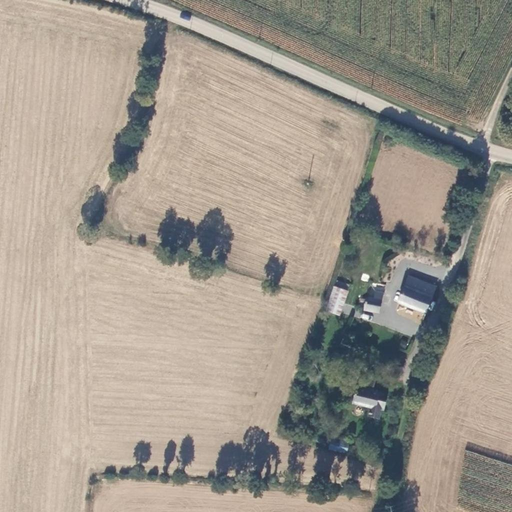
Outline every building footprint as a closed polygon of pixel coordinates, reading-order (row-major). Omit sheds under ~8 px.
[(408,277),(399,301),(426,312),(436,288),(408,277)] [(335,286),(348,290),(350,284),(337,279),(335,286)] [(326,308),(340,313),(348,291),(348,290),(335,286),(326,308)] [(383,293),(376,291),(375,297),(367,295),(366,299),(365,298),(364,298),(362,298),(361,299),(360,301),(360,302),(362,304),(363,304),(365,304),(364,308),(379,312),(383,293)] [(387,397),(373,393),(377,378),(360,374),(353,403),(372,408),(370,414),(379,417),(381,409),(384,410),(387,397)] [(331,449),(348,453),(350,444),(333,441),(331,449)]
